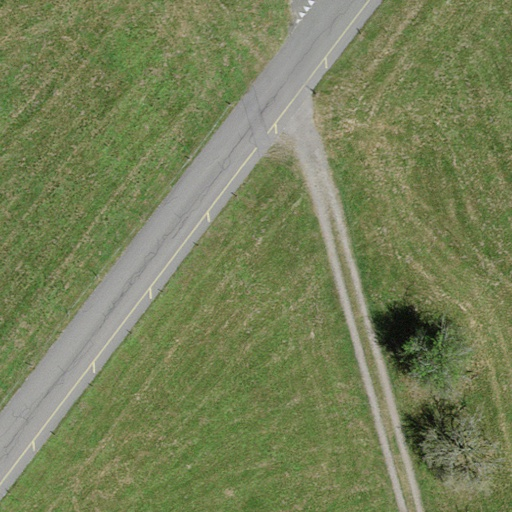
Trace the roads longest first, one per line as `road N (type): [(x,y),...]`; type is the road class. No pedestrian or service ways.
road 1 (residential): [(350,0),(0,456)]
road 2 (track): [(289,76),(409,511)]
